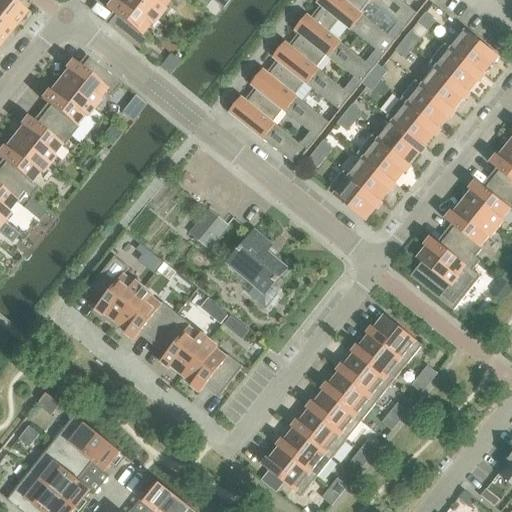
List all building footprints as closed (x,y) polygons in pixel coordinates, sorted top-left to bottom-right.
[(10,0),(0,0),(0,19),(11,29),(25,12),(10,0)] [(151,27),(157,18),(134,0),(114,0),(114,1),(112,0),(111,0),(105,8),(114,15),(107,25),(139,51),(147,40),(141,35),(149,25),(151,27)] [(172,0),(177,4),(179,0),(134,0),(157,18),(164,10),(162,8),(168,0),(172,0)] [(211,0),(222,9),(229,0),(211,0)] [(319,0),(317,3),(323,8),(324,8),(339,20),(376,50),(384,56),(406,29),(398,23),(388,36),(360,13),(371,0),(370,0),(319,0)] [(370,0),(371,0),(398,23),(406,29),(417,14),(399,0),(370,0)] [(295,30),(301,35),(302,35),(327,55),(354,78),(362,84),(370,74),(377,64),(384,56),(376,50),(366,63),(329,33),(339,20),(324,8),(323,8),(313,21),(307,15),(295,30)] [(426,13),(418,23),(428,31),(436,21),(426,13)] [(0,19),(0,43),(11,29),(0,19)] [(466,30),(451,49),(483,75),(483,74),(492,63),(495,64),(500,58),(466,30)] [(412,32),(404,42),(414,50),(422,40),(412,32)] [(273,58),(279,63),(280,62),(305,82),(340,111),(362,84),(354,78),(344,90),(316,68),(327,55),(302,35),(301,35),(291,48),(285,43),(273,58)] [(406,60),(414,50),(404,42),(396,52),(406,60)] [(430,64),(435,68),(436,67),(468,93),(469,93),(478,81),(480,83),(485,76),(483,74),(483,75),(451,49),(445,44),(430,64)] [(170,54),(160,67),(170,75),(180,62),(170,54)] [(66,71),(58,81),(93,109),(99,101),(97,99),(105,89),(112,95),(120,85),(88,59),(81,68),(71,60),(64,69),(66,71)] [(251,85),(258,90),(283,110),(311,132),(318,138),(330,124),(295,95),(305,82),(280,62),(279,63),(269,75),(263,70),(251,85)] [(388,73),(377,64),(370,74),(380,82),(388,73)] [(435,68),(422,85),(421,86),(454,111),(463,99),(465,101),(471,94),(469,93),(468,93),(436,67),(435,68)] [(372,92),(380,82),(370,74),(362,84),(372,92)] [(102,117),(93,109),(58,81),(49,92),(47,91),(40,99),(49,107),(43,115),(70,138),(79,145),(102,117)] [(416,81),(401,99),(439,130),(439,129),(449,117),(451,119),(456,112),(454,111),(421,86),(422,85),(416,81)] [(296,166),(318,138),(311,132),(300,145),(273,123),(283,110),(258,90),(248,103),(241,98),(229,113),(296,166)] [(135,96),(121,114),(132,123),(146,105),(135,96)] [(386,118),(392,123),(392,122),(424,148),(425,147),(434,136),(436,137),(441,131),(439,129),(439,130),(401,99),(386,118)] [(353,105),(345,114),(355,122),(363,113),(353,105)] [(347,132),(355,122),(345,114),(337,124),(347,132)] [(62,147),(70,138),(43,115),(36,124),(26,117),(19,125),(21,127),(13,138),(48,166),(55,157),(53,156),(60,146),(62,147)] [(392,123),(378,140),(410,166),(420,154),(422,156),(427,149),(425,147),(424,148),(392,122),(392,123)] [(357,155),(363,159),(395,184),(396,184),(405,172),(407,174),(412,167),(410,166),(378,140),(372,135),(357,155)] [(41,174),(48,166),(13,138),(4,148),(2,147),(0,149),(0,159),(5,163),(0,168),(0,173),(30,198),(38,188),(31,182),(39,173),(41,174)] [(324,141),(316,151),(326,159),(334,149),(324,141)] [(499,171),(492,180),(511,195),(511,149),(507,146),(499,157),(497,155),(490,164),(499,171)] [(318,169),(326,159),(316,151),(308,161),(318,169)] [(363,159),(349,176),(349,177),(381,203),(381,202),(390,190),(392,192),(398,185),(396,184),(395,184),(363,159)] [(383,204),(381,202),(381,203),(349,177),(349,176),(343,172),(328,191),(366,222),(376,209),(378,210),(383,204)] [(29,198),(30,198),(0,173),(0,219),(3,222),(10,214),(7,212),(15,202),(17,204),(25,195),(29,198)] [(471,192),(463,202),(498,230),(504,222),(502,220),(510,211),(511,211),(511,195),(492,180),(485,189),(476,181),(469,190),(471,192)] [(30,199),(23,208),(38,221),(46,212),(30,199)] [(491,239),(498,230),(463,202),(454,213),(452,211),(445,220),(454,228),(447,236),(475,259),(476,258),(483,249),(481,247),(489,237),(491,239)] [(208,249),(227,226),(209,211),(190,234),(208,249)] [(226,264),(255,288),(250,294),(266,309),(279,295),(271,288),(286,269),(267,252),(272,246),(254,231),(226,264)] [(480,262),(476,258),(475,259),(447,236),(441,245),(431,238),(424,246),(426,248),(417,259),(422,263),(410,277),(453,312),(481,277),(473,271),(480,262)] [(106,315),(116,324),(145,288),(136,282),(134,284),(125,276),(130,269),(115,257),(89,289),(103,301),(96,310),(104,317),(106,315)] [(165,263),(159,271),(163,274),(169,266),(165,263)] [(511,270),(510,269),(502,279),(511,286),(511,270)] [(153,295),(145,288),(116,324),(127,332),(126,334),(134,341),(142,332),(155,342),(177,315),(163,303),(161,305),(151,297),(153,295)] [(218,307),(211,317),(221,325),(228,316),(218,307)] [(192,326),(177,315),(155,342),(169,353),(161,363),(170,369),(171,367),(182,376),(210,341),(202,334),(200,336),(190,328),(192,326)] [(231,316),(224,325),(229,329),(236,320),(231,316)] [(367,334),(369,336),(369,335),(407,366),(422,346),(385,316),(374,329),(372,327),(367,334)] [(392,384),(407,366),(369,335),(369,336),(359,347),(357,346),(352,353),(354,355),(354,354),(392,384)] [(219,348),(210,341),(182,376),(193,385),(191,387),(200,394),(207,384),(221,395),(244,368),(228,356),(227,357),(217,350),(219,348)] [(337,372),(339,373),(377,403),(392,384),(354,354),(354,355),(344,366),(342,364),(337,372)] [(427,365),(419,375),(428,383),(436,373),(427,365)] [(322,390),(324,392),(324,391),(362,422),(377,403),(339,373),(329,385),(327,383),(322,390)] [(421,392),(428,383),(419,375),(412,385),(421,392)] [(307,409),(309,411),(309,410),(347,441),(362,422),(324,391),(324,392),(315,404),(312,402),(307,409)] [(397,403),(389,413),(399,420),(406,411),(397,403)] [(292,428),(294,430),(294,429),(332,459),(347,441),(309,410),(309,411),(300,422),(298,421),(292,428)] [(391,430),(399,420),(389,413),(382,423),(391,430)] [(75,416),(52,445),(86,472),(93,462),(105,472),(111,465),(117,469),(126,458),(75,416)] [(277,447),(279,448),(317,478),(332,459),(294,429),(294,430),(285,441),(283,439),(277,447)] [(367,440),(359,451),(369,458),(377,448),(367,440)] [(78,481),(86,472),(52,445),(30,472),(79,511),(82,511),(90,502),(85,498),(90,491),(78,481)] [(302,497),(317,478),(279,448),(270,460),(268,458),(262,465),(269,471),(284,484),(302,497)] [(361,467),(369,458),(359,451),(352,460),(361,467)] [(511,484),(511,457),(510,460),(511,461),(511,462),(501,476),(511,484)] [(269,471),(262,481),(277,493),(284,484),(269,471)] [(79,511),(30,472),(7,501),(21,511),(79,511)] [(337,479),(329,488),(338,495),(346,486),(337,479)] [(155,511),(194,511),(155,481),(146,493),(151,497),(145,504),(155,511)] [(331,505),(338,495),(329,488),(322,498),(331,505)] [(487,489),(481,497),(495,508),(500,501),(487,489)] [(463,490),(457,498),(470,509),(477,500),(463,490)]
